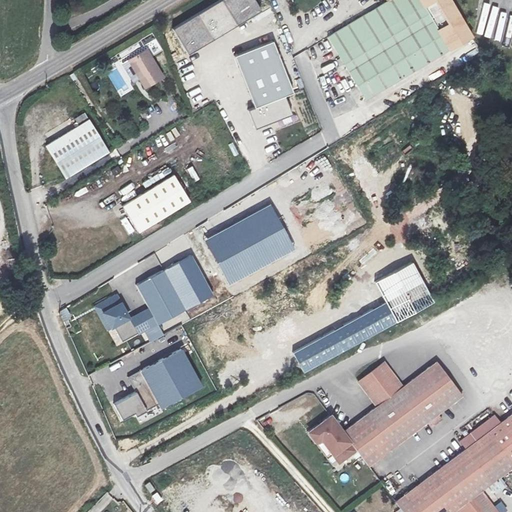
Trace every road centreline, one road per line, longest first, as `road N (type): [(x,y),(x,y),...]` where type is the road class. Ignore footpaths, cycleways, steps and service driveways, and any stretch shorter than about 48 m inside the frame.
road 1 (tertiary): [(0,111),(49,322),(125,484),(149,511)]
road 2 (tertiary): [(161,0),(50,65)]
road 3 (unknown): [(263,412),(341,511)]
